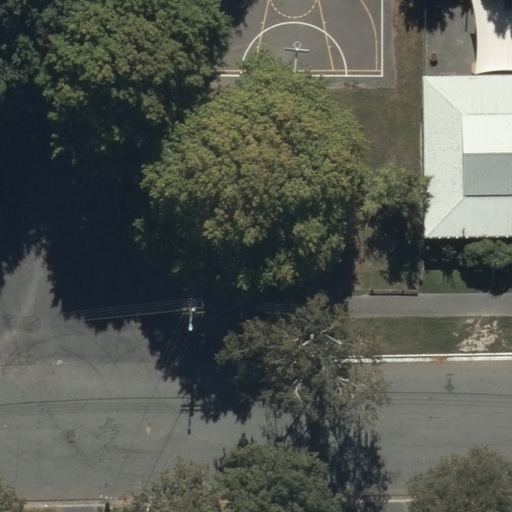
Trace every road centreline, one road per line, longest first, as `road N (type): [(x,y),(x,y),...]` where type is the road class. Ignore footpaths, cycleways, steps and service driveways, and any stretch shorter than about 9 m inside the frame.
road 1 (residential): [(58,427),(511,418)]
road 2 (residential): [(60,0),(58,427)]
